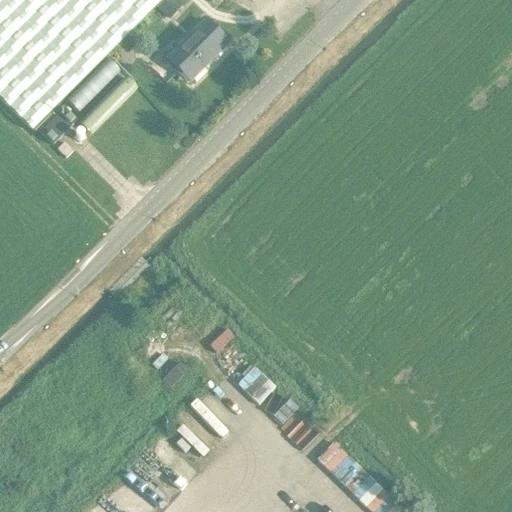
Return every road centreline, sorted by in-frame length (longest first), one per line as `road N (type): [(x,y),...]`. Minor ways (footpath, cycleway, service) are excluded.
road 1 (unclassified): [(0,356),(356,0)]
road 2 (unknown): [(179,511),(233,462),(268,457),(323,477),(377,511)]
road 3 (track): [(121,234),(0,112)]
